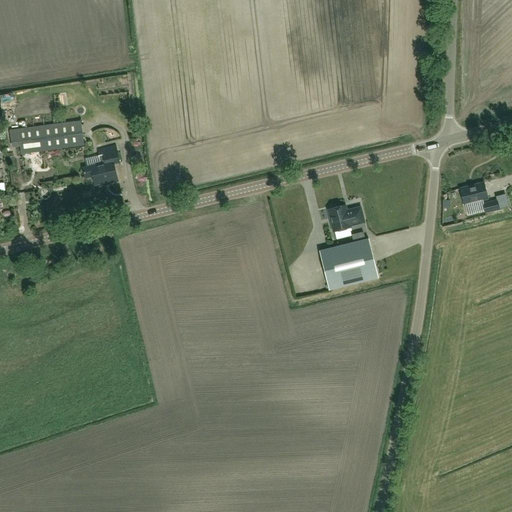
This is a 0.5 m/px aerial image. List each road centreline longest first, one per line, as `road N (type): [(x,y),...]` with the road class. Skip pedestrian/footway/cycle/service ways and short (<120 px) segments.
road 1 (tertiary): [(0,251),(437,144)]
road 2 (unclassified): [(380,511),(419,311),(437,144)]
road 3 (unclassified): [(449,141),(453,0)]
